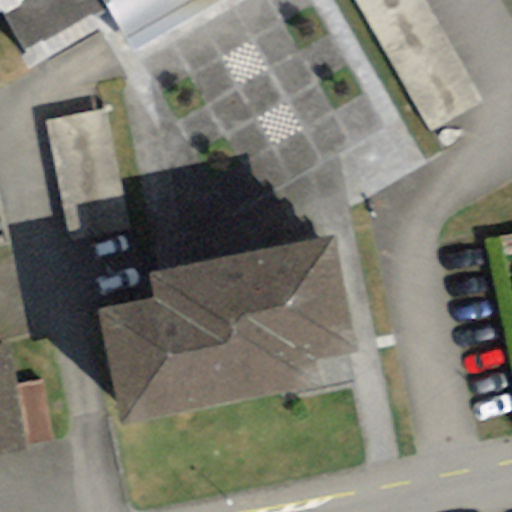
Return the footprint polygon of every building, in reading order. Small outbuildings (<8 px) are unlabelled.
[(0,0),(0,37),(14,62),(95,16),(117,53),(208,0),(0,0)] [(428,0),(357,0),(432,132),(486,102),(428,0)] [(106,106),(45,119),(70,239),(130,227),(106,106)] [(93,314),(109,416),(285,387),(280,354),(330,346),(314,245),(134,274),(140,307),(93,314)] [(0,393),(0,452),(10,451),(0,393)]
